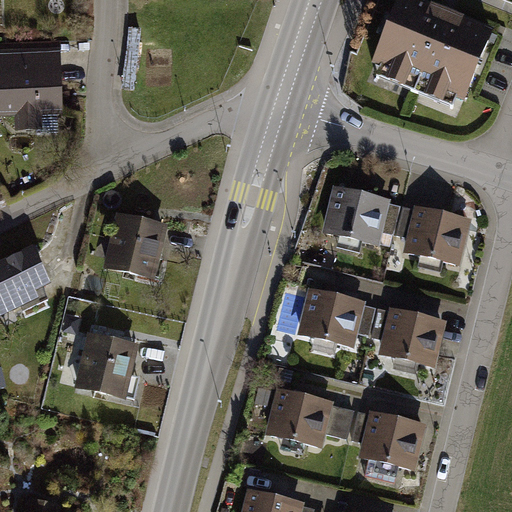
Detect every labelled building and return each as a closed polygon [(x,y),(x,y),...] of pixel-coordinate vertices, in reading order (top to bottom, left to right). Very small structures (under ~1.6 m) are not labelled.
[(444,14),(410,0),(398,0),(371,68),(378,71),(374,82),(450,113),(456,100),(466,104),(494,34),(444,14)] [(61,44),(0,45),(0,119),(15,119),(15,134),(43,134),(42,119),(62,118),(61,44)] [(357,194),(335,188),(324,235),(381,249),(384,234),(391,206),(392,203),(357,194)] [(402,209),(391,206),(384,234),(395,237),(402,209)] [(438,214),(416,209),(415,212),(408,239),(404,256),(461,270),(473,223),(438,214)] [(408,239),(415,212),(404,210),(397,237),(408,239)] [(142,222),(118,216),(105,271),(155,283),(168,228),(142,222)] [(0,265),(0,319),(21,310),(23,314),(50,302),(45,291),(52,288),(35,250),(0,265)] [(332,297),(310,292),(299,337),(355,351),(358,337),(365,308),(366,305),(332,297)] [(377,311),(365,308),(358,337),(370,340),(377,311)] [(415,315),(391,310),(390,314),(383,343),(380,358),(437,372),(449,324),(415,315)] [(383,343),(390,314),(379,311),(372,340),(383,343)] [(81,320),(68,316),(64,332),(77,336),(81,320)] [(92,336),(89,335),(76,391),(127,404),(128,399),(135,400),(140,380),(133,378),(140,347),(123,343),(125,338),(114,335),(93,331),(92,336)] [(300,396),(278,391),(266,439),(324,453),(328,436),(335,409),(336,405),(300,396)] [(355,414),(335,409),(328,436),(348,441),(355,414)] [(393,419),(371,414),(370,417),(363,445),(359,461),(416,475),(428,427),(393,419)] [(363,445),(370,417),(360,415),(353,442),(363,445)] [(268,497),(248,492),(243,511),(304,511),(305,510),(306,506),(268,497)] [(29,501),(26,511),(64,511),(65,509),(29,501)]
